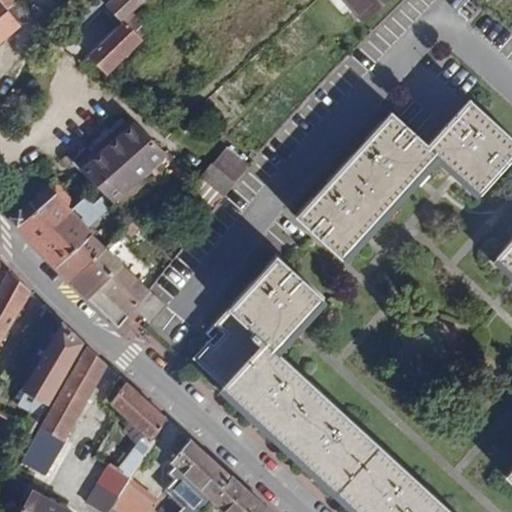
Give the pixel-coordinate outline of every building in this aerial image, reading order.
[(0,0),(0,43),(32,16),(20,1),(13,7),(9,11),(0,0)] [(13,7),(7,0),(0,0),(9,11),(13,7)] [(112,0),(107,6),(123,22),(137,8),(145,0),(112,0)] [(145,0),(137,8),(147,19),(157,9),(149,0),(145,0)] [(172,0),(149,0),(157,9),(160,12),(172,0)] [(329,0),(345,16),(351,10),(362,22),(386,0),(329,0)] [(123,22),(135,35),(150,22),(147,19),(137,8),(123,22)] [(123,22),(89,55),(107,73),(140,41),(135,35),(123,22)] [(456,93),(474,78),(458,59),(441,74),(456,93)] [(480,193),(511,159),(511,139),(470,101),(428,147),(392,114),(298,217),(343,259),(438,156),(480,193)] [(81,172),(135,124),(129,118),(75,166),(81,172)] [(121,196),(166,155),(135,124),(81,172),(111,201),(118,193),(121,196)] [(201,177),(225,197),(248,168),(226,150),(201,177)] [(34,198),(41,207),(55,194),(63,188),(56,180),(34,198)] [(55,194),(72,211),(78,204),(63,188),(55,194)] [(116,326),(133,307),(135,305),(148,289),(92,235),(94,233),(72,211),(55,194),(41,207),(32,215),(25,206),(10,219),(21,233),(116,326)] [(34,198),(25,206),(32,215),(41,207),(34,198)] [(511,471),(507,477),(511,480),(511,243),(497,260),(511,273),(511,471)] [(223,387),(359,511),(450,511),(275,353),(322,299),(278,259),(216,324),(225,334),(212,347),(208,343),(194,358),(226,385),(223,387)] [(0,346),(30,291),(9,270),(0,287),(0,346)] [(148,289),(135,305),(150,319),(163,304),(148,289)] [(84,343),(63,323),(23,390),(26,393),(18,406),(40,418),(84,343)] [(87,347),(22,459),(46,471),(106,365),(87,347)] [(166,417),(127,383),(111,405),(144,435),(118,470),(130,477),(166,417)] [(231,476),(190,439),(165,467),(193,494),(178,511),(203,511),(212,500),(231,476)] [(111,466),(99,486),(117,497),(128,480),(130,477),(118,470),(111,466)] [(272,511),(233,475),(231,476),(212,500),(225,511),(272,511)] [(128,480),(117,497),(112,507),(118,511),(146,511),(156,502),(128,480)] [(70,511),(32,491),(20,511),(70,511)]
